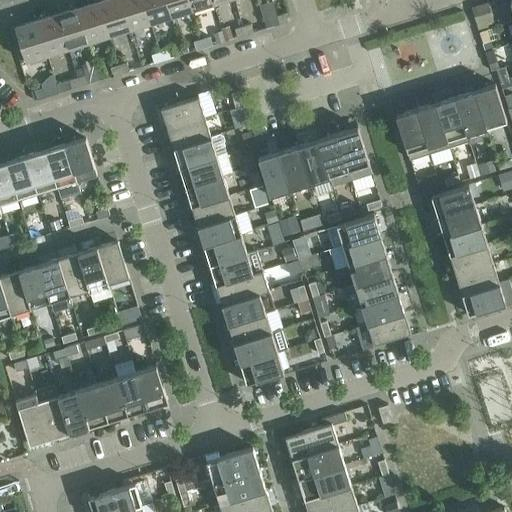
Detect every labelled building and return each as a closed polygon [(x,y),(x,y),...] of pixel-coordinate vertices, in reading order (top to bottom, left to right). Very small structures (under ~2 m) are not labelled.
[(99,0),(78,7),(89,41),(110,35),(99,0)] [(121,0),(100,0),(99,0),(110,35),(130,28),(121,0)] [(144,0),(121,0),(130,28),(151,22),(144,0)] [(167,0),(144,0),(151,22),(172,16),(167,0)] [(189,0),(167,0),(172,16),(193,9),(189,0)] [(212,0),(189,0),(193,9),(213,3),(212,0)] [(472,8),(479,31),(496,25),(489,3),(472,8)] [(78,7),(58,13),(68,48),(89,41),(78,7)] [(58,13),(37,20),(48,54),(68,48),(58,13)] [(277,15),(280,24),(288,21),(286,13),(277,15)] [(48,54),(37,20),(15,26),(27,61),(48,54)] [(252,23),(243,26),(246,34),(254,32),(252,23)] [(246,34),(243,26),(235,28),(238,37),(246,34)] [(210,36),(202,39),(204,47),(213,44),(210,36)] [(204,47),(202,39),(194,41),(196,49),(204,47)] [(168,49),(160,52),(163,60),(171,57),(168,49)] [(163,60),(160,52),(152,54),(155,63),(163,60)] [(127,62),(119,64),(121,73),(130,70),(127,62)] [(121,73),(119,64),(111,67),(113,75),(121,73)] [(498,76),(501,86),(509,83),(506,74),(498,76)] [(86,75),(77,77),(80,86),(88,83),(86,75)] [(80,86),(77,77),(69,80),(72,88),(80,86)] [(496,83),(475,89),(490,136),(487,126),(507,120),(496,83)] [(35,90),(38,99),(46,96),(44,88),(35,90)] [(475,89),(456,96),(470,142),(490,136),(475,89)] [(232,93),(236,106),(242,104),(238,91),(232,93)] [(162,107),(168,127),(205,116),(199,96),(162,107)] [(456,96),(436,102),(450,147),(469,141),(469,143),(470,142),(456,96)] [(436,102),(417,108),(431,153),(450,147),(436,102)] [(431,153),(417,108),(396,114),(408,151),(410,159),(431,153)] [(248,124),(245,113),(236,116),(239,127),(248,124)] [(168,127),(174,147),(211,135),(205,116),(168,127)] [(358,126),(337,133),(352,179),(373,173),(358,126)] [(243,132),(246,142),(253,140),(250,129),(243,132)] [(180,166),(217,155),(227,152),(221,132),(211,135),(174,147),(180,166)] [(337,133),(318,139),(329,176),(330,175),(332,185),(352,179),(337,133)] [(86,136),(66,142),(77,180),(98,173),(86,136)] [(318,139),(298,145),(310,182),(329,176),(318,139)] [(66,142),(46,148),(58,186),(77,180),(66,142)] [(298,145),(279,150),(290,187),(310,182),(298,145)] [(46,148),(27,154),(38,192),(58,186),(46,148)] [(290,187),(279,150),(259,157),(270,194),(290,187)] [(27,154),(7,160),(19,198),(38,192),(27,154)] [(253,154),(244,157),(247,166),(255,163),(253,154)] [(180,166),(186,186),(224,174),(217,155),(180,166)] [(493,158),(477,163),(480,175),(497,169),(493,158)] [(498,162),(500,168),(511,164),(511,159),(511,158),(498,162)] [(7,160),(0,162),(0,203),(19,198),(7,160)] [(480,175),(477,163),(461,168),(464,180),(480,175)] [(250,174),(251,177),(254,186),(262,184),(258,172),(250,174)] [(186,186),(192,205),(230,194),(224,174),(186,186)] [(460,181),(458,174),(445,178),(447,185),(460,181)] [(423,183),(425,192),(441,187),(438,176),(431,178),(432,180),(423,183)] [(432,195),(438,215),(476,204),(469,183),(432,195)] [(264,190),(255,193),(259,204),(267,202),(264,190)] [(192,205),(198,225),(236,213),(230,194),(192,205)] [(366,203),(368,209),(382,205),(380,199),(366,203)] [(438,215),(444,235),(482,223),(476,204),(438,215)] [(340,210),(343,217),(355,214),(353,206),(340,210)] [(110,214),(108,207),(96,211),(98,218),(110,214)] [(327,215),(329,222),(343,217),(341,211),(327,215)] [(198,225),(204,244),(242,233),(236,213),(198,225)] [(337,224),(343,245),(381,233),(374,213),(337,224)] [(68,220),(70,226),(84,222),(82,216),(68,220)] [(280,221),(284,233),(299,228),(296,217),(280,221)] [(302,222),(304,229),(315,226),(313,219),(302,222)] [(49,224),(52,231),(62,228),(60,221),(49,224)] [(271,223),(275,235),(282,232),(279,221),(271,223)] [(444,235),(450,254),(488,243),(482,223),(444,235)] [(204,244),(210,264),(248,252),(242,233),(204,244)] [(343,245),(349,264),(387,252),(381,233),(343,245)] [(0,236),(0,248),(12,245),(9,234),(0,236)] [(118,239),(97,245),(109,283),(130,276),(118,239)] [(450,254),(456,274),(494,262),(488,243),(450,254)] [(97,245),(78,251),(90,289),(109,283),(97,245)] [(78,251),(58,257),(70,295),(90,289),(78,251)] [(210,264),(216,284),(254,272),(248,252),(210,264)] [(349,264),(355,283),(393,272),(387,252),(349,264)] [(298,258),(302,270),(320,264),(316,253),(298,258)] [(39,263),(51,301),(54,311),(73,305),(70,295),(58,257),(39,263)] [(456,274),(462,293),(500,282),(494,262),(456,274)] [(39,263),(20,269),(31,307),(51,301),(39,263)] [(20,269),(0,275),(12,313),(31,307),(20,269)] [(216,284),(222,303),(269,289),(263,269),(254,272),(216,284)] [(352,306),(362,303),(399,291),(393,272),(355,283),(346,286),(352,306)] [(0,316),(12,313),(0,275),(0,316)] [(503,303),(504,305),(511,302),(511,287),(509,279),(500,282),(506,302),(503,303)] [(308,283),(313,297),(319,295),(315,281),(308,283)] [(500,282),(462,293),(468,314),(503,303),(506,302),(500,282)] [(119,308),(140,301),(134,283),(113,289),(119,308)] [(298,286),(302,300),(308,298),(304,284),(298,286)] [(228,323),(266,311),(275,308),(269,289),(222,303),(228,323)] [(362,303),(368,322),(405,311),(399,291),(362,303)] [(313,298),(316,308),(323,306),(320,295),(313,298)] [(124,322),(145,316),(141,303),(121,309),(124,322)] [(228,323),(234,342),(272,331),(266,311),(228,323)] [(405,311),(368,322),(356,326),(364,349),(376,345),(375,343),(411,331),(405,311)] [(114,319),(100,324),(102,330),(116,326),(114,319)] [(325,336),(326,336),(332,334),(328,320),(321,322),(325,336)] [(123,329),(127,339),(147,333),(144,322),(123,329)] [(102,330),(100,324),(87,328),(89,334),(102,330)] [(61,336),(63,342),(77,338),(75,331),(61,336)] [(118,331),(104,335),(106,341),(120,337),(118,331)] [(234,342),(240,362),(278,350),(272,331),(234,342)] [(44,337),(47,347),(59,344),(56,333),(44,337)] [(334,333),(332,334),(326,336),(330,347),(337,345),(334,333)] [(106,341),(104,335),(85,341),(87,347),(106,341)] [(314,339),(318,353),(325,351),(321,337),(314,339)] [(77,343),(65,347),(67,355),(79,351),(77,343)] [(67,355),(65,347),(54,351),(56,358),(67,355)] [(9,352),(11,359),(24,354),(22,348),(9,352)] [(278,350),(240,362),(247,382),(284,371),(278,350)] [(511,395),(511,379),(507,381),(498,352),(468,361),(491,434),(507,429),(511,427),(511,397),(511,396),(511,395)] [(42,354),(29,358),(32,368),(45,364),(42,354)] [(29,367),(26,359),(14,363),(17,371),(29,367)] [(157,364),(136,370),(148,408),(168,401),(157,364)] [(136,370),(117,376),(128,414),(148,408),(136,370)] [(117,376),(97,382),(109,420),(128,414),(117,376)] [(97,382),(78,388),(89,426),(109,420),(97,382)] [(78,388),(58,394),(70,432),(89,426),(78,388)] [(50,438),(39,400),(36,393),(16,399),(30,444),(50,438)] [(58,394),(39,400),(50,438),(70,432),(58,394)] [(379,407),(383,422),(393,419),(389,404),(379,407)] [(286,436),(292,457),(339,443),(333,424),(348,420),(345,411),(321,418),(323,424),(286,436)] [(292,457),(299,478),(345,464),(339,443),(292,457)] [(207,460),(213,482),(260,467),(253,446),(207,460)] [(378,461),(383,475),(389,473),(385,459),(378,461)] [(299,478),(305,498),(352,484),(345,464),(299,478)] [(213,482),(220,502),(266,488),(260,467),(213,482)] [(176,478),(180,492),(186,490),(182,476),(176,478)] [(165,482),(169,496),(175,494),(171,480),(165,482)] [(89,497),(93,511),(114,511),(142,504),(135,482),(89,497)] [(305,498),(309,511),(334,511),(358,505),(352,484),(305,498)] [(220,502),(222,511),(261,511),(273,509),(266,488),(220,502)] [(186,490),(180,492),(184,506),(191,504),(186,490)] [(385,505),(386,511),(396,511),(400,511),(397,501),(385,505)]
